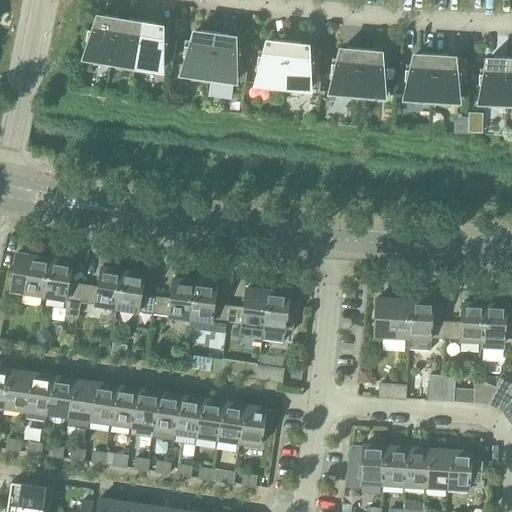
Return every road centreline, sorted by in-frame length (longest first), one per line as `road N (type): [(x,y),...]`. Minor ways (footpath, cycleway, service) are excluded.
road 1 (tertiary): [(335,242),(2,195)]
road 2 (residential): [(511,22),(231,0)]
road 3 (residential): [(320,400),(477,415),(502,428),(507,511)]
road 4 (residential): [(2,195),(43,0)]
road 5 (tertiary): [(511,249),(335,242)]
road 6 (residential): [(335,242),(320,400)]
